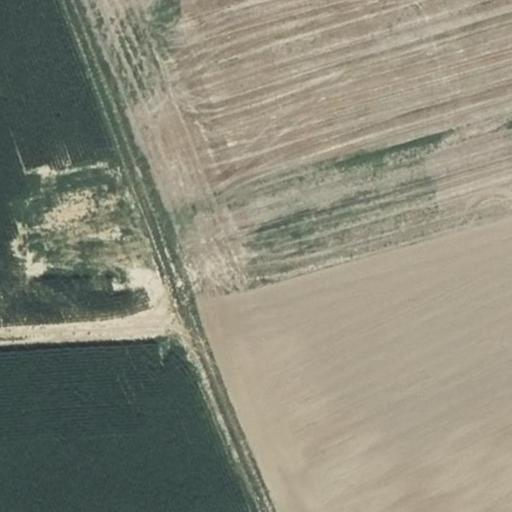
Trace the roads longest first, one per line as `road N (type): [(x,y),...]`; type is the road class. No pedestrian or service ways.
road 1 (track): [(259,511),(79,0)]
road 2 (track): [(0,509),(253,497)]
